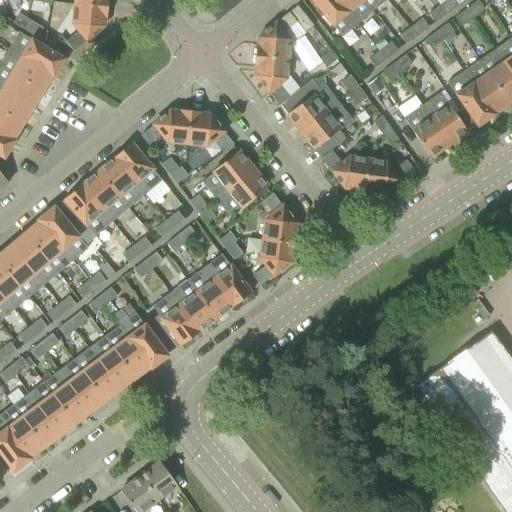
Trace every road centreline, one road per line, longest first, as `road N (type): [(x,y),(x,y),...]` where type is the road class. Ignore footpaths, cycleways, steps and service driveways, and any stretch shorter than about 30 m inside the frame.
road 1 (unclassified): [(372,264),(315,183),(204,55)]
road 2 (residential): [(0,227),(204,55)]
road 3 (residential): [(182,407),(198,380),(372,264)]
road 4 (residential): [(18,511),(127,427),(182,407)]
road 5 (residential): [(372,264),(511,170)]
road 6 (unclassified): [(258,511),(190,430),(182,407)]
